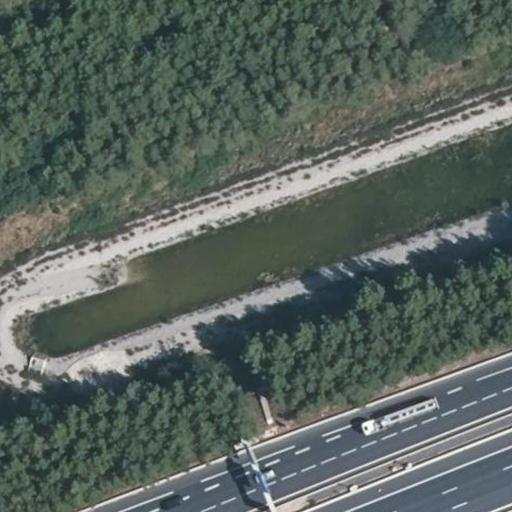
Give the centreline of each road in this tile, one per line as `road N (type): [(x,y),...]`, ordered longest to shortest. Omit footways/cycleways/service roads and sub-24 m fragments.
road 1 (track): [(0,294),(95,241),(511,91)]
road 2 (track): [(511,227),(50,391),(16,384),(0,365)]
road 3 (motorway): [(511,387),(261,485)]
